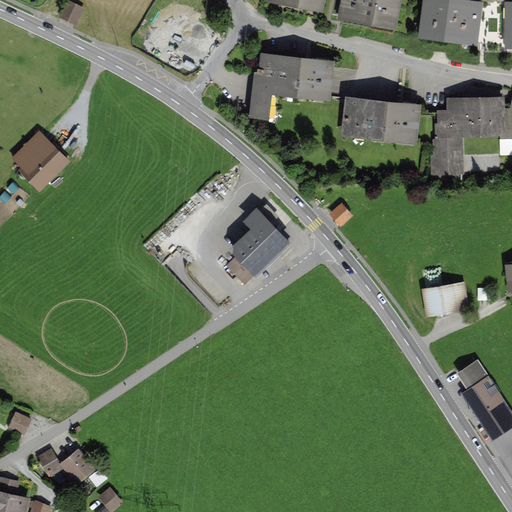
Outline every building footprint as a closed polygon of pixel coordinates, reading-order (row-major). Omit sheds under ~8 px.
[(345,0),(343,14),(392,23),(396,0),(345,0)] [(428,0),(424,32),(473,39),(477,6),(433,0),(428,0)] [(68,1),(61,16),(76,23),(83,9),(68,1)] [(258,68),(252,117),(269,119),(272,88),(326,94),(329,60),(317,59),(316,65),(263,59),(263,62),(260,62),(260,69),(258,68)] [(452,102),(452,111),(461,132),(504,131),(504,135),(511,135),(511,109),(500,110),(499,101),(452,102)] [(403,102),(403,108),(350,102),(348,118),(346,117),(346,120),(348,120),(347,130),(412,137),(416,104),(403,102)] [(462,172),(461,132),(452,111),(440,112),(438,134),(436,134),(436,138),(437,138),(433,172),(462,172)] [(42,187),(62,167),(60,166),(67,159),(43,134),(40,132),(13,159),(42,187)] [(332,213),(341,224),(351,216),(341,205),(332,213)] [(255,227),(243,240),(266,263),(278,251),(281,254),(290,246),(256,212),(248,220),(255,227)] [(245,284),(266,263),(243,240),(233,249),(239,254),(227,265),(245,284)] [(423,291),(427,314),(436,312),(464,307),(468,307),(464,284),(423,291)] [(459,373),(496,430),(511,418),(511,412),(477,361),(459,373)] [(27,426),(31,419),(16,412),(13,419),(27,426)] [(13,419),(9,427),(24,434),(27,426),(13,419)] [(52,449),(38,458),(46,471),(48,470),(51,475),(60,470),(60,469),(63,468),(52,449)] [(93,469),(78,451),(63,464),(78,482),(93,469)] [(0,493),(9,496),(5,510),(11,511),(24,511),(27,500),(15,497),(18,482),(4,479),(3,482),(1,481),(0,483),(0,493)] [(120,502),(110,489),(101,497),(112,510),(120,502)] [(0,509),(5,510),(9,496),(0,493),(0,509)] [(40,511),(43,505),(32,501),(30,505),(34,507),(31,511),(40,511)]
